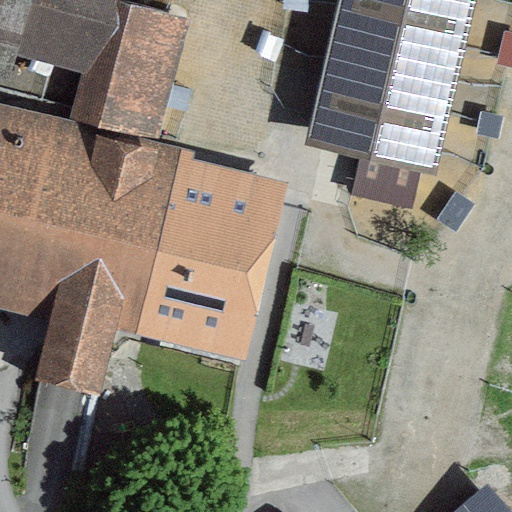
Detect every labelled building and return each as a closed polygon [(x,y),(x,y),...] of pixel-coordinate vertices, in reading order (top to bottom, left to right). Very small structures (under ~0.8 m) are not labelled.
[(87,63),(104,1),(103,0),(0,0),(0,40),(8,42),(87,63)] [(459,0),(352,0),(323,128),(424,152),(459,0)] [(123,127),(153,14),(104,1),(87,63),(74,114),(123,127)] [(48,101),(62,106),(74,97),(71,82),(57,77),(45,87),(48,101)] [(0,269),(67,287),(47,365),(88,376),(109,296),(230,328),(262,205),(213,192),(206,220),(94,191),(106,146),(0,118),(0,269)] [(504,511),(487,492),(463,511),(504,511)]
